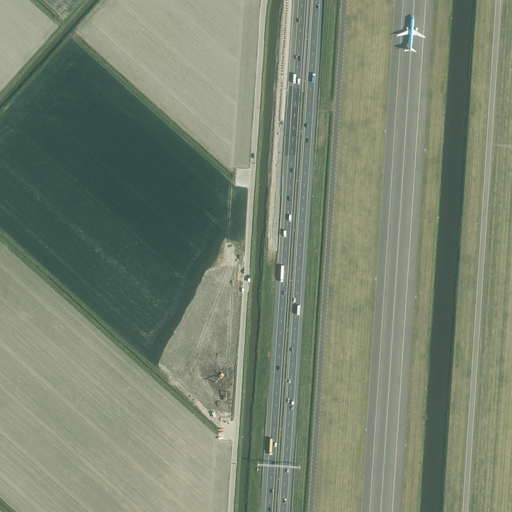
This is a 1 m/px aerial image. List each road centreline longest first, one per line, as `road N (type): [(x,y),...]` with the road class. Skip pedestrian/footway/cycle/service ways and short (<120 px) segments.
road 1 (motorway): [(302,0),(268,511)]
road 2 (unclassified): [(230,511),(264,0)]
road 3 (motorway): [(283,511),(316,0)]
